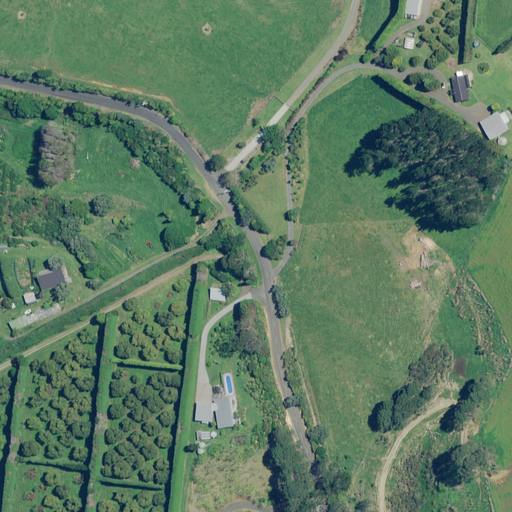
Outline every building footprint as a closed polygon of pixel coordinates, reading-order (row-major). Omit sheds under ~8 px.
[(422,0),(412,0),(412,2),(411,14),(420,16),(422,0)] [(415,39),(407,38),(405,48),(413,49),(415,39)] [(472,88),(470,75),(454,79),(459,102),(471,100),(468,89),(472,88)] [(502,116),(499,112),(482,122),(493,140),(510,130),(506,124),(511,121),(506,113),(502,116)] [(508,143),(508,142),(508,140),(507,139),(506,138),(505,137),(504,137),(502,137),(501,138),(500,139),(499,140),(499,141),(499,143),(500,144),(501,145),(502,146),(503,146),(505,146),(506,145),(507,144),(508,143)] [(228,290),(213,288),(211,299),(226,301),(228,290)] [(37,300),(35,292),(25,295),(28,303),(37,300)] [(61,310),(57,303),(43,310),(36,313),(28,317),(31,324),(61,310)] [(28,317),(27,315),(13,322),(10,316),(7,318),(9,323),(11,323),(15,332),(31,324),(28,317)] [(231,397),(215,400),(216,403),(200,402),(198,420),(214,422),(215,411),(217,411),(220,429),(236,427),(231,397)]
